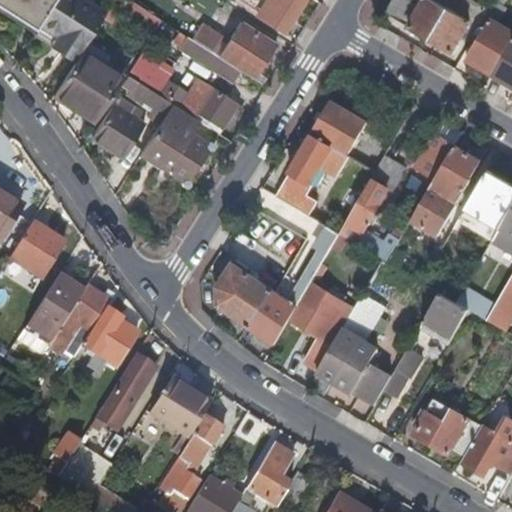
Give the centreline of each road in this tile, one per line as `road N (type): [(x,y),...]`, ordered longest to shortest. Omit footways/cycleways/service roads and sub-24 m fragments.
road 1 (residential): [(466,511),(253,389),(156,298)]
road 2 (residential): [(156,298),(336,27)]
road 3 (residential): [(156,298),(0,82)]
road 4 (residential): [(336,27),(511,131)]
